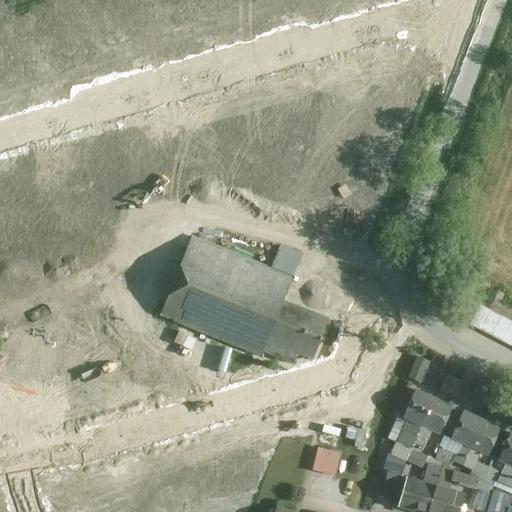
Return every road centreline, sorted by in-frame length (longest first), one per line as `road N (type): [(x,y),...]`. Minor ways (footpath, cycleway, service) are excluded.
road 1 (residential): [(487,31),(386,24),(0,136)]
road 2 (residential): [(0,464),(331,377),(363,306),(402,290)]
road 3 (residential): [(402,290),(404,247),(487,31)]
road 4 (residential): [(511,373),(425,327),(402,290)]
